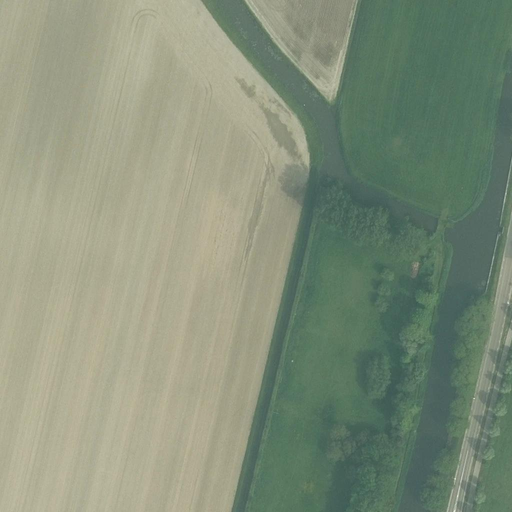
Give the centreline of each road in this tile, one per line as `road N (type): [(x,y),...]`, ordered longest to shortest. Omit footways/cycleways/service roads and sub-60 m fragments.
road 1 (track): [(205,0),(297,111),(314,161),(237,511)]
road 2 (secondary): [(454,511),(511,248)]
